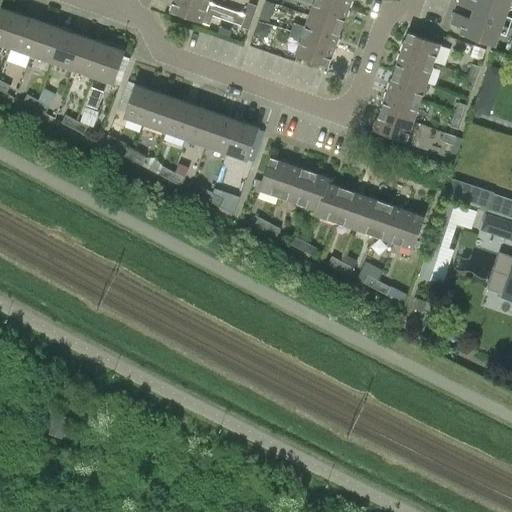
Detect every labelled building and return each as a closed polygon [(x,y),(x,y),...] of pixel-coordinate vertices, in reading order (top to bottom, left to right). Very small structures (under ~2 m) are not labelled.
[(218,5),(210,2),(203,0),(173,0),(170,11),(202,22),(206,12),(215,15),(218,5)] [(301,0),(302,0),(313,4),(309,16),(342,27),(349,8),(326,0),(301,0)] [(459,0),(458,4),(473,9),(472,13),(509,26),(511,18),(511,17),(506,15),(510,4),(499,0),(459,0)] [(257,6),(249,3),(245,14),(253,17),(257,6)] [(0,11),(0,43),(11,47),(23,14),(1,7),(0,11)] [(452,23),(462,27),(460,33),(496,45),(500,33),(506,35),(509,26),(472,13),(471,17),(455,12),(452,23)] [(32,54),(43,21),(23,14),(11,47),(32,54)] [(240,27),(249,30),(253,17),(245,14),(240,27)] [(306,27),(294,22),(291,31),(335,46),(342,27),(309,16),(306,27)] [(52,61),(64,29),(43,21),(32,54),(52,61)] [(270,25),(258,21),(254,33),(266,37),(270,25)] [(72,69),(84,36),(64,29),(52,61),(72,69)] [(288,39),(300,43),(296,55),(328,66),(335,46),(291,31),(288,39)] [(441,43),(408,32),(401,52),(434,63),(441,43)] [(93,76),(104,43),(84,36),(72,69),(93,76)] [(114,83),(126,50),(104,43),(93,76),(114,83)] [(394,71),(427,83),(434,63),(401,52),(394,71)] [(481,66),(472,63),(468,75),(476,78),(481,66)] [(485,66),(478,110),(492,112),(499,68),(485,66)] [(388,91),(420,102),(427,83),(394,71),(388,91)] [(464,87),(472,90),(476,78),(468,75),(464,87)] [(0,89),(7,93),(11,85),(0,79),(0,89)] [(124,116),(146,124),(157,91),(135,83),(124,116)] [(166,131),(178,98),(157,91),(146,124),(166,131)] [(381,110),(414,121),(420,102),(388,91),(381,110)] [(27,94),(23,102),(35,108),(39,100),(27,94)] [(186,138),(198,105),(178,98),(166,131),(186,138)] [(45,114),(50,105),(39,100),(35,108),(45,114)] [(467,105),(459,102),(455,114),(463,117),(467,105)] [(207,145),(218,113),(198,105),(186,138),(207,145)] [(93,126),(99,113),(86,108),(81,121),(93,126)] [(374,130),(407,141),(414,121),(381,110),(374,130)] [(227,153),(239,120),(218,113),(207,145),(227,153)] [(66,114),(62,122),(73,128),(77,120),(66,114)] [(450,126),(459,129),(463,117),(455,114),(450,126)] [(84,134),(88,126),(77,120),(73,128),(84,134)] [(248,160),(259,127),(239,120),(227,153),(248,160)] [(456,136),(444,132),(441,140),(460,147),(463,138),(456,136)] [(458,155),(460,147),(453,144),(452,144),(449,152),(458,155)] [(124,145),(120,153),(132,159),(136,151),(124,145)] [(143,165),(147,157),(136,151),(132,159),(143,165)] [(262,181),(259,189),(279,196),(291,163),(270,156),(262,181)] [(298,203),(310,170),(291,163),(279,196),(298,203)] [(163,166),(159,174),(170,180),(174,172),(163,166)] [(329,182),(330,177),(310,170),(298,203),(317,210),(318,210),(328,182),(329,182)] [(181,185),(185,177),(174,172),(170,180),(181,185)] [(317,210),(316,214),(336,221),(347,189),(329,182),(328,182),(318,210),(317,210)] [(201,186),(197,194),(209,200),(213,192),(201,186)] [(355,228),(367,195),(347,189),(336,221),(355,228)] [(219,206),(224,198),(213,192),(209,200),(219,206)] [(511,198),(493,193),(488,210),(511,218),(511,198)] [(374,235),(386,202),(367,195),(355,228),(374,235)] [(394,242),(405,209),(386,202),(374,235),(394,242)] [(430,242),(418,277),(421,278),(438,283),(442,285),(454,250),(450,249),(457,226),(471,231),(476,214),(443,203),(430,242)] [(414,249),(425,216),(405,209),(394,242),(414,249)] [(511,221),(486,212),(480,230),(511,240),(511,221)] [(259,216),(254,224),(266,230),(270,223),(259,216)] [(277,236),(281,228),(270,223),(266,230),(277,236)] [(295,236),(291,244),(303,250),(307,242),(295,236)] [(313,256),(318,248),(307,242),(303,250),(313,256)] [(332,255),(328,264),(339,270),(343,262),(332,255)] [(350,275),(354,267),(343,262),(339,270),(350,275)] [(511,269),(503,297),(511,299),(511,269)] [(368,275),(364,283),(376,289),(380,281),(368,275)] [(386,295),(391,287),(380,281),(376,289),(386,295)] [(423,328),(417,315),(405,321),(411,334),(423,328)] [(55,413),(49,433),(62,437),(69,417),(55,413)]
